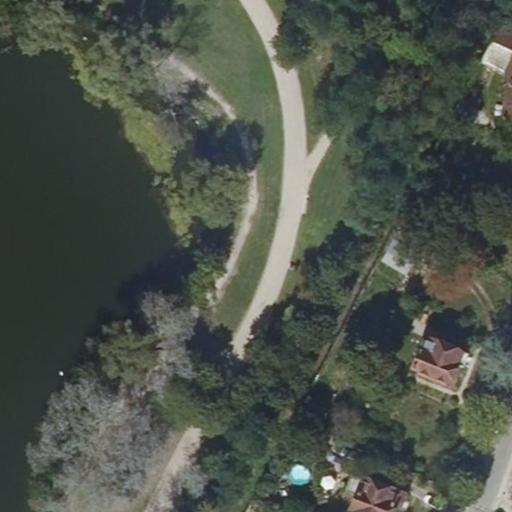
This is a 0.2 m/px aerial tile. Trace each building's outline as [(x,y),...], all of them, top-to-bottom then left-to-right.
[(511,25),(504,21),(495,37),(511,46),(511,25)] [(511,118),(511,49),(493,41),(483,60),(480,66),(496,70),(511,75),(501,115),(511,118)] [(475,111),(496,70),(480,66),(464,96),(460,104),(475,111)] [(473,124),(479,113),(460,104),(454,115),(473,124)] [(413,259),(423,242),(398,229),(389,247),(413,259)] [(449,385),(462,354),(425,340),(413,371),(449,385)] [(299,431),(305,419),(297,415),(292,426),(299,431)] [(318,458),(331,433),(305,419),(299,431),(292,445),(318,458)] [(402,509),(408,496),(355,474),(337,511),(396,511),(396,510),(397,507),(402,509)]
